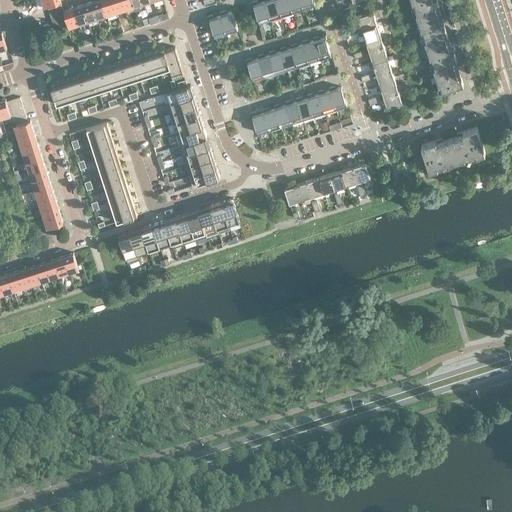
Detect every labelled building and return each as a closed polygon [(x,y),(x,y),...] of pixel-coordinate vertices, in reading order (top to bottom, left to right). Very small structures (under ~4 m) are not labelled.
[(63,7),(61,0),(47,5),(49,11),(63,7)] [(106,15),(101,0),(95,0),(92,1),(97,18),(106,15)] [(116,12),(111,0),(101,0),(106,15),(116,12)] [(125,9),(122,0),(111,0),(116,12),(125,9)] [(134,6),(132,0),(122,0),(125,9),(134,6)] [(265,0),(258,2),(257,0),(255,0),(253,1),(259,21),(270,18),(265,0)] [(277,0),(264,0),(265,0),(270,18),(282,14),(277,0)] [(293,11),(289,0),(277,0),(282,14),(293,11)] [(301,0),(289,0),(293,11),(304,7),(301,0)] [(411,0),(412,3),(414,2),(417,13),(416,14),(421,30),(423,30),(425,35),(446,28),(444,22),(441,23),(435,4),(438,3),(437,0),(411,0)] [(97,18),(92,1),(83,4),(88,21),(97,18)] [(88,21),(83,4),(73,7),(79,24),(88,21)] [(64,12),(64,10),(63,7),(49,11),(51,16),(64,12)] [(79,24),(73,7),(64,10),(64,12),(66,18),(68,24),(69,27),(79,24)] [(238,28),(232,10),(225,13),(224,10),(220,11),(220,14),(221,14),(226,32),(238,28)] [(377,23),(373,11),(358,16),(362,28),(377,23)] [(66,18),(64,12),(51,16),(53,22),(66,18)] [(221,14),(220,14),(214,16),(213,13),(208,15),(215,35),(226,32),(221,14)] [(68,24),(66,18),(53,22),(55,28),(68,24)] [(380,34),(377,23),(362,28),(365,39),(380,34)] [(458,78),(452,60),(456,58),(454,53),(451,54),(445,36),(448,35),(446,28),(425,35),(426,41),(425,41),(430,58),(432,57),(435,68),(434,69),(439,85),(440,85),(442,90),(441,90),(442,96),(456,92),(455,87),(463,84),(461,77),(458,78)] [(384,46),(380,34),(365,39),(369,50),(384,46)] [(331,54),(325,36),(318,38),(317,35),(313,37),(314,40),(320,57),(331,54)] [(314,40),(307,42),(306,39),(302,40),(303,43),(309,61),(320,57),(314,40)] [(303,43),(296,45),(295,42),(291,44),(292,47),(298,64),(309,61),(303,43)] [(181,64),(175,46),(165,49),(164,50),(170,67),(173,77),(184,73),(181,64)] [(292,47),(285,49),(284,46),(280,47),(281,50),(287,68),(298,64),(292,47)] [(388,57),(384,46),(369,50),(373,62),(388,57)] [(164,50),(165,49),(164,47),(153,50),(160,71),(170,67),(164,50)] [(287,68),(281,50),(274,52),(273,49),(269,51),(270,54),(276,71),(287,68)] [(160,71),(153,50),(143,53),(149,74),(160,71)] [(149,74),(143,53),(133,57),(139,77),(149,74)] [(276,71),(270,54),(263,56),(262,53),(258,54),(259,57),(264,75),(276,71)] [(259,57),(252,59),(251,56),(246,58),(253,78),(264,75),(259,57)] [(139,77),(133,57),(122,60),(129,81),(139,77)] [(391,68),(388,57),(373,62),(376,73),(391,68)] [(129,81),(122,60),(112,63),(119,84),(129,81)] [(119,84),(112,63),(102,67),(108,87),(119,84)] [(108,87),(102,67),(91,70),(98,91),(108,87)] [(395,80),(391,68),(376,73),(380,85),(395,80)] [(98,91),(91,70),(81,73),(88,94),(98,91)] [(88,94),(81,73),(71,77),(78,97),(88,94)] [(78,97),(71,77),(61,80),(67,100),(78,97)] [(67,100),(61,80),(50,83),(57,104),(67,100)] [(399,91),(395,80),(380,85),(384,96),(399,91)] [(171,101),(194,94),(190,84),(188,85),(187,85),(183,86),(180,87),(177,88),(163,92),(166,103),(171,101)] [(341,86),(334,88),(333,85),(329,87),(330,90),(336,107),(347,104),(341,86)] [(336,107),(330,90),(323,92),(322,89),(318,90),(319,93),(325,111),(336,107)] [(403,103),(399,91),(384,96),(388,108),(403,103)] [(319,93),(312,95),(311,93),(307,94),(308,97),(314,114),(325,111),(319,93)] [(169,113),(197,104),(194,94),(171,101),(166,103),(169,113)] [(22,102),(20,96),(7,100),(9,106),(22,102)] [(308,97),(301,99),(300,96),(296,97),(297,100),(303,118),(314,114),(308,97)] [(10,112),(9,106),(7,100),(6,97),(0,99),(0,112),(1,117),(11,114),(10,112)] [(303,118),(297,100),(290,102),(289,100),(285,101),(286,104),(291,121),(303,118)] [(24,108),(22,102),(9,106),(10,112),(24,108)] [(286,104),(279,106),(278,103),(274,104),(275,107),(280,125),(291,121),(286,104)] [(177,122),(200,115),(197,104),(169,113),(173,123),(177,122)] [(275,107),(268,109),(267,107),(263,108),(263,111),(264,111),(269,129),(280,125),(275,107)] [(26,113),(24,108),(10,112),(11,114),(12,118),(26,113)] [(269,129),(264,111),(263,111),(257,113),(256,110),(251,112),(258,132),(269,129)] [(28,119),(26,113),(12,118),(14,124),(28,119)] [(177,122),(181,132),(204,125),(200,115),(177,122)] [(33,128),(30,119),(28,119),(14,124),(17,133),(33,128)] [(111,132),(107,122),(107,121),(87,128),(90,138),(111,132)] [(184,143),(207,135),(205,128),(204,126),(204,125),(181,132),(176,134),(179,144),(184,143)] [(485,152),(477,126),(457,133),(458,135),(450,138),(457,160),(465,157),(465,155),(476,152),(477,155),(485,152)] [(36,137),(33,128),(17,133),(20,142),(36,137)] [(114,142),(111,132),(90,138),(94,149),(114,142)] [(183,154),(210,145),(207,135),(184,143),(179,144),(183,154)] [(39,146),(36,137),(20,142),(23,152),(39,146)] [(457,160),(450,138),(442,140),(441,137),(421,144),(429,170),(438,167),(437,164),(448,161),(449,162),(457,160)] [(117,152),(114,143),(114,142),(94,149),(97,159),(117,152)] [(191,163),(214,156),(210,145),(183,154),(185,161),(186,165),(191,163)] [(42,156),(39,146),(23,152),(26,161),(42,156)] [(121,163),(118,153),(117,152),(97,159),(100,169),(121,163)] [(45,165),(42,156),(26,161),(29,170),(45,165)] [(217,166),(214,156),(191,163),(186,165),(189,175),(217,166)] [(370,177),(365,162),(354,166),(358,180),(370,177)] [(124,173),(121,163),(100,169),(103,180),(124,173)] [(48,174),(45,165),(29,170),(32,179),(48,174)] [(220,176),(217,166),(189,175),(193,185),(206,181),(220,176)] [(358,180),(354,166),(342,169),(347,184),(358,180)] [(347,184),(342,169),(331,173),(336,188),(347,184)] [(127,183),(124,174),(124,173),(103,180),(107,190),(127,183)] [(336,188),(331,173),(319,177),(324,191),(336,188)] [(51,183),(48,174),(32,179),(35,189),(51,183)] [(324,191),(319,177),(308,180),(313,195),(324,191)] [(313,195),(308,180),(297,184),(301,199),(313,195)] [(54,193),(51,183),(35,189),(37,198),(54,193)] [(131,194),(128,184),(127,183),(107,190),(110,200),(131,194)] [(301,199),(297,184),(285,188),(289,203),(301,199)] [(57,202),(54,193),(37,198),(40,207),(57,202)] [(134,204),(131,194),(110,200),(113,210),(134,204)] [(241,222),(233,197),(221,201),(229,226),(241,222)] [(210,205),(219,232),(230,229),(229,226),(221,201),(210,205)] [(60,211),(57,202),(40,207),(43,216),(60,211)] [(137,214),(134,204),(113,210),(117,221),(137,215),(137,214)] [(219,232),(210,205),(198,208),(207,236),(219,232)] [(198,208),(187,212),(194,235),(196,240),(207,236),(198,208)] [(63,221),(60,211),(43,216),(47,227),(63,221)] [(194,235),(187,212),(176,216),(183,238),(194,235)] [(183,238),(176,216),(164,219),(172,244),(173,247),(185,243),(183,238)] [(172,244),(164,219),(153,223),(161,248),(172,244)] [(161,248),(153,223),(141,227),(149,249),(149,251),(161,248)] [(149,249),(141,227),(130,230),(133,240),(138,253),(149,249)] [(133,240),(130,230),(118,234),(127,262),(135,259),(139,258),(138,253),(133,240)] [(79,269),(73,252),(64,255),(69,272),(79,269)] [(69,272),(64,255),(55,258),(60,275),(69,272)] [(60,275),(55,258),(45,261),(51,278),(60,275)] [(51,278),(45,261),(36,264),(41,280),(51,278)] [(41,280),(36,264),(27,267),(32,283),(41,280)] [(32,283),(27,267),(18,270),(23,286),(32,283)] [(23,286),(18,270),(8,273),(14,289),(23,286)] [(14,289),(8,273),(0,275),(0,278),(4,292),(14,289)]
